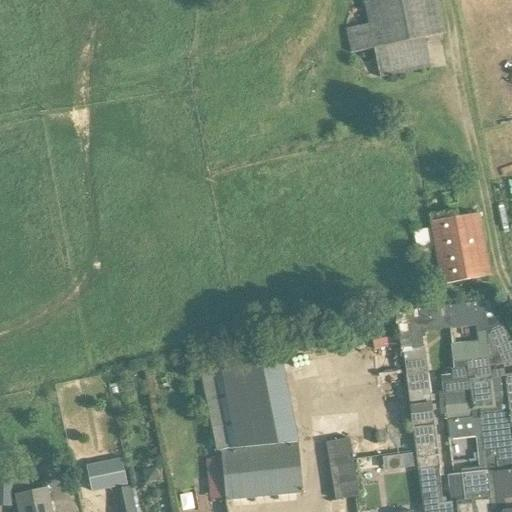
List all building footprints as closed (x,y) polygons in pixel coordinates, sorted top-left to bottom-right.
[(374,50),(379,79),(430,69),(425,40),(442,37),(434,0),(365,0),(371,25),(346,30),(351,55),(374,50)] [(431,223),(442,286),(490,277),(478,214),(431,223)] [(446,305),(448,318),(448,321),(493,314),(491,299),(446,305)] [(402,354),(412,353),(408,323),(448,318),(446,305),(394,313),(400,354),(402,354)] [(490,330),(487,336),(492,351),(501,366),(511,364),(511,342),(502,325),(490,330)] [(402,354),(407,388),(429,386),(424,352),(402,354)] [(214,453),(222,452),(226,500),(303,493),(283,358),(260,363),(200,376),(214,453)] [(497,511),(510,511),(511,403),(509,375),(505,376),(505,370),(440,378),(442,393),(439,394),(440,404),(444,403),(445,416),(446,421),(471,418),(472,426),(473,426),(478,468),(460,470),(461,475),(447,476),(450,504),(456,503),(471,501),(489,499),(484,459),(492,458),(497,511)] [(407,388),(412,423),(433,420),(429,386),(407,388)] [(412,423),(416,458),(438,455),(433,420),(412,423)] [(327,455),(351,451),(348,440),(325,444),(327,455)] [(327,455),(329,467),(353,463),(351,451),(327,455)] [(414,469),(412,455),(403,457),(404,470),(414,469)] [(416,458),(421,492),(441,490),(439,469),(440,469),(438,455),(416,458)] [(208,476),(223,475),(221,457),(206,458),(208,476)] [(497,511),(492,458),(484,459),(489,499),(471,501),(472,511),(497,511)] [(121,460),(86,467),(91,494),(127,486),(121,460)] [(355,475),(353,463),(329,467),(331,479),(355,475)] [(15,496),(18,511),(50,511),(46,489),(30,492),(25,469),(10,472),(15,496)] [(331,479),(333,490),(357,486),(355,475),(331,479)] [(0,506),(11,507),(11,500),(12,483),(0,482),(0,506)] [(335,502),(336,501),(355,498),(359,497),(357,486),(333,490),(335,502)] [(134,511),(129,487),(111,491),(115,511),(134,511)] [(456,511),(456,503),(450,504),(442,505),(441,490),(421,492),(423,511),(456,511)] [(472,511),(471,501),(456,503),(456,511),(472,511)]
